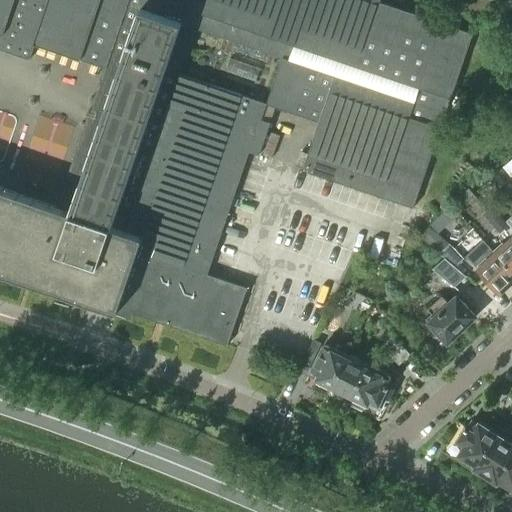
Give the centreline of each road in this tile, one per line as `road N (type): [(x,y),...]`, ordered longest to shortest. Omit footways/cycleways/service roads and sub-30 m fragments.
road 1 (residential): [(375,459),(226,392),(69,337)]
road 2 (secondary): [(0,400),(280,511)]
road 3 (residential): [(375,459),(511,333)]
road 4 (residential): [(497,511),(375,459)]
